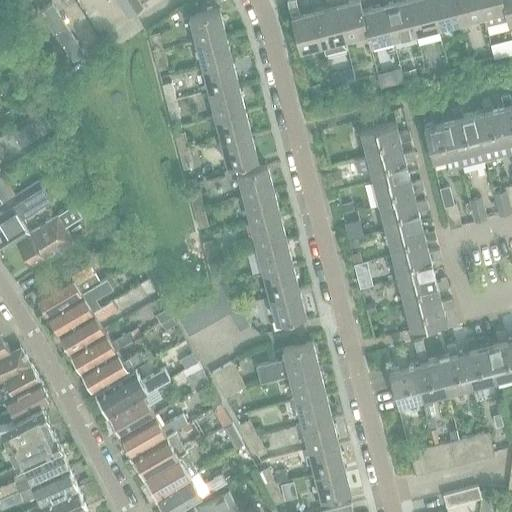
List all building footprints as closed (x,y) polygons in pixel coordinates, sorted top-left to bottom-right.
[(52,0),(83,48),(96,39),(70,0),(52,0)] [(107,0),(102,4),(113,19),(123,13),(113,0),(107,0)] [(125,0),(133,11),(143,4),(139,0),(125,0)] [(322,43),(313,8),(299,12),(295,0),(286,0),(299,48),(322,43)] [(325,0),(327,5),(313,8),(322,43),(345,37),(335,0),(325,0)] [(335,0),(345,37),(367,32),(368,31),(362,9),(363,9),(360,0),(345,0),(344,0),(343,0),(335,0)] [(406,0),(396,0),(384,3),(392,38),(415,32),(406,0)] [(430,0),(406,0),(415,32),(437,26),(430,0)] [(454,0),(430,0),(437,26),(459,20),(454,0)] [(478,0),(454,0),(459,20),(482,15),(478,0)] [(478,0),(482,15),(484,24),(507,18),(502,0),(478,0)] [(511,0),(502,0),(507,18),(510,29),(511,28),(511,0)] [(384,3),(363,9),(362,9),(368,31),(367,32),(370,43),(371,44),(392,38),(384,3)] [(190,14),(196,40),(226,32),(219,7),(190,14)] [(149,33),(153,51),(164,48),(159,30),(149,33)] [(226,32),(196,40),(203,64),(232,57),(226,32)] [(499,38),(487,41),(491,57),(503,54),(499,38)] [(164,48),(153,51),(158,68),(168,66),(164,48)] [(232,57),(203,64),(209,89),(238,82),(232,57)] [(162,83),(166,100),(176,98),(172,80),(162,83)] [(238,82),(209,89),(215,114),(245,106),(238,82)] [(504,105),(498,107),(510,153),(511,152),(511,102),(509,92),(501,94),(504,105)] [(31,94),(22,101),(31,115),(40,109),(31,94)] [(484,111),(473,113),(482,148),(485,159),(510,153),(498,107),(493,108),(490,97),(481,99),(484,111)] [(176,98),(166,100),(171,118),(181,115),(176,98)] [(454,118),(449,119),(457,154),(460,166),(485,159),(482,148),(473,113),(463,116),(460,105),(451,107),(454,118)] [(245,106),(215,114),(221,138),(251,131),(245,106)] [(433,160),(445,157),(448,169),(460,166),(457,154),(449,119),(444,120),(441,110),(432,112),(435,123),(424,126),(433,160)] [(360,132),(366,157),(402,148),(400,142),(411,139),(409,130),(398,133),(396,122),(360,132)] [(175,132),(179,150),(189,148),(184,130),(175,132)] [(251,131),(221,138),(228,164),(258,156),(251,131)] [(189,148),(179,150),(184,167),(193,165),(189,148)] [(402,148),(366,157),(355,160),(358,172),(369,169),(372,181),(408,172),(405,162),(416,159),(414,150),(403,153),(402,148)] [(238,170),(244,196),(274,188),(267,163),(238,170)] [(340,172),(331,174),(334,187),(343,185),(340,172)] [(408,172),(372,181),(379,206),(415,197),(413,191),(423,189),(421,180),(411,183),(408,172)] [(0,174),(0,203),(2,202),(15,194),(3,173),(0,174)] [(16,194),(0,204),(0,250),(18,239),(29,232),(30,231),(21,217),(25,214),(47,200),(51,198),(47,193),(39,180),(16,194)] [(190,191),(194,209),(204,206),(199,188),(190,191)] [(274,188),(244,196),(251,221),(280,213),(274,188)] [(505,190),(493,193),(499,215),(511,212),(505,190)] [(415,197),(379,206),(385,230),(421,222),(418,211),(428,209),(426,200),(416,202),(415,197)] [(480,197),(468,200),(474,222),(486,219),(480,197)] [(351,202),(340,205),(343,214),(353,211),(351,202)] [(450,227),(462,224),(456,202),(444,205),(450,227)] [(29,232),(18,239),(33,262),(44,255),(59,246),(63,252),(72,246),(68,240),(72,238),(64,226),(82,215),(75,203),(54,215),(41,224),(30,231),(29,232)] [(204,206),(194,209),(199,226),(208,223),(204,206)] [(280,213),(251,221),(257,245),(287,238),(280,213)] [(112,243),(124,236),(115,221),(103,228),(112,243)] [(359,221),(344,224),(347,240),(362,237),(359,221)] [(421,222),(385,230),(391,255),(427,246),(426,241),(436,239),(434,230),(423,232),(421,222)] [(203,241),(207,258),(217,256),(212,238),(203,241)] [(287,238),(257,245),(263,270),(293,262),(287,238)] [(427,246),(391,255),(397,280),(433,271),(430,261),(441,258),(439,249),(428,252),(427,246)] [(359,253),(351,255),(352,264),(361,262),(359,253)] [(217,256),(207,258),(211,276),(221,273),(217,256)] [(36,292),(48,311),(100,280),(89,262),(79,267),(78,267),(36,292)] [(293,262),(263,270),(270,294),(299,287),(293,262)] [(365,263),(354,266),(359,289),(371,286),(365,263)] [(433,271),(397,280),(404,305),(439,295),(438,291),(448,288),(446,279),(436,282),(433,271)] [(100,280),(48,311),(59,329),(94,309),(101,304),(96,295),(111,286),(106,276),(100,280)] [(155,286),(149,276),(140,281),(147,292),(155,286)] [(218,289),(217,289),(229,312),(240,305),(229,286),(218,289)] [(299,287),(270,294),(276,320),(306,313),(299,287)] [(217,289),(207,295),(219,317),(229,312),(217,289)] [(207,295),(197,300),(209,323),(219,317),(207,295)] [(439,295),(404,305),(410,330),(446,321),(443,310),(453,307),(451,299),(441,301),(439,295)] [(94,309),(59,329),(70,348),(104,327),(99,318),(117,307),(111,298),(101,304),(94,309)] [(197,300),(187,306),(199,328),(209,323),(197,300)] [(375,303),(365,305),(368,315),(378,313),(375,303)] [(240,305),(229,312),(239,329),(250,323),(240,305)] [(159,321),(171,314),(166,306),(154,313),(159,321)] [(199,328),(187,306),(176,311),(189,334),(199,328)] [(104,327),(70,348),(81,367),(134,337),(129,329),(111,339),(104,327)] [(497,341),(487,343),(495,379),(511,374),(511,340),(511,337),(506,338),(503,328),(494,330),(497,341)] [(0,331),(0,352),(10,347),(0,331)] [(467,348),(462,350),(471,385),(495,379),(487,343),(476,346),(473,336),(465,338),(467,348)] [(134,337),(81,367),(93,387),(145,356),(141,348),(123,359),(116,347),(134,337)] [(256,364),(261,381),(290,373),(319,366),(312,340),(283,347),(285,356),(256,364)] [(448,354),(437,357),(446,392),(471,385),(462,350),(457,351),(454,341),(445,343),(448,354)] [(0,352),(0,377),(2,376),(30,361),(20,344),(10,347),(0,352)] [(418,361),(413,363),(422,398),(446,392),(437,357),(427,359),(424,349),(416,351),(418,361)] [(422,398),(413,363),(407,364),(405,354),(396,356),(399,367),(388,369),(397,405),(422,398)] [(95,390),(107,411),(142,390),(186,365),(181,356),(163,366),(142,378),(135,367),(95,390)] [(208,378),(197,359),(182,367),(193,387),(208,378)] [(225,396),(245,384),(232,360),(211,372),(225,396)] [(0,398),(4,397),(39,377),(30,361),(2,376),(7,384),(0,387),(0,398)] [(319,366),(290,373),(296,398),(325,390),(319,366)] [(0,419),(9,416),(32,405),(41,401),(50,396),(47,390),(39,377),(4,397),(0,398),(0,400),(5,398),(10,408),(0,411),(0,419)] [(142,390),(107,411),(119,432),(154,411),(142,390)] [(325,390),(296,398),(302,422),(332,415),(325,390)] [(214,403),(217,408),(214,410),(223,425),(225,424),(232,420),(220,400),(214,403)] [(9,416),(0,419),(0,444),(7,442),(21,436),(20,434),(33,427),(35,432),(51,424),(41,401),(32,405),(9,416)] [(154,411),(119,432),(131,452),(173,428),(186,420),(181,412),(161,423),(154,411)] [(332,415),(302,422),(309,447),(338,439),(332,415)] [(241,423),(249,439),(258,434),(249,419),(241,423)] [(232,420),(225,424),(233,439),(240,435),(232,420)] [(21,436),(7,442),(16,464),(22,461),(60,444),(51,424),(35,432),(33,427),(20,434),(21,436)] [(173,428),(131,452),(143,473),(185,448),(183,444),(173,428)] [(487,431),(475,434),(482,458),(493,455),(487,431)] [(258,434),(249,439),(258,455),(266,450),(258,434)] [(475,434),(464,437),(470,460),(482,458),(475,434)] [(464,437),(453,439),(459,463),(470,460),(464,437)] [(338,439),(309,447),(315,471),(344,464),(338,439)] [(453,439),(442,442),(448,466),(459,463),(453,439)] [(442,442),(431,445),(437,469),(448,466),(442,442)] [(0,496),(70,465),(60,444),(22,461),(27,472),(0,483),(0,496)] [(431,445),(419,448),(425,472),(437,469),(431,445)] [(185,448),(143,473),(154,493),(197,468),(185,448)] [(425,472),(419,448),(408,450),(414,475),(425,472)] [(344,464),(315,471),(321,497),(351,490),(344,464)] [(70,465),(0,496),(0,504),(1,507),(23,497),(36,492),(41,502),(78,485),(70,465)] [(259,470),(267,486),(276,482),(268,466),(259,470)] [(197,468),(154,493),(165,511),(173,511),(226,482),(220,472),(205,481),(198,469),(197,468)] [(276,482),(267,486),(275,502),(284,498),(276,482)] [(478,484),(467,487),(470,499),(481,496),(478,484)] [(47,511),(72,511),(87,505),(78,485),(41,502),(42,501),(47,511)] [(470,499),(467,487),(443,494),(447,506),(470,499)] [(238,511),(228,489),(195,504),(199,511),(238,511)] [(353,511),(351,502),(326,508),(326,511),(353,511)]
